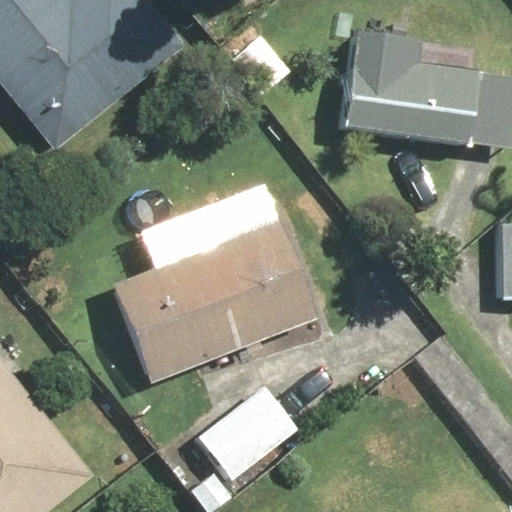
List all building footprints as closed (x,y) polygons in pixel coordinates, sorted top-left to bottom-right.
[(0,0),(0,92),(51,155),(179,51),(137,0),(0,0)] [(220,0),(227,9),(237,0),(220,0)] [(418,42),(344,37),(337,137),(413,143),(413,146),(470,150),(475,74),(416,70),(418,42)] [(511,221),(494,221),(493,306),(511,306),(511,221)] [(106,292),(143,389),(311,326),(274,228),(106,292)] [(0,511),(48,511),(86,483),(0,373),(0,511)] [(258,392),(192,443),(226,487),(292,437),(258,392)]
